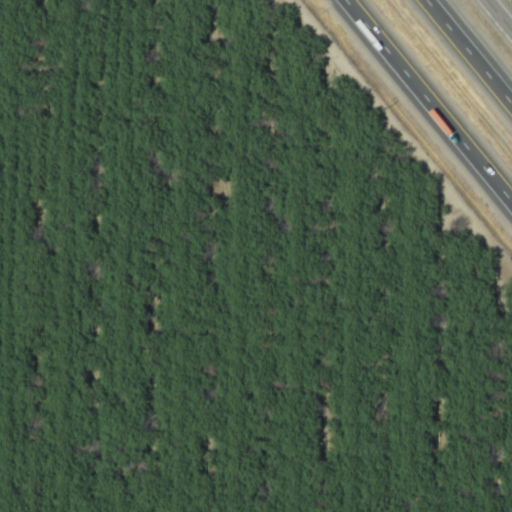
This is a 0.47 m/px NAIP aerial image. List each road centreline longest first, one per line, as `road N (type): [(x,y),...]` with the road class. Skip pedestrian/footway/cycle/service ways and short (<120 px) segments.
road 1 (motorway): [(346,0),(511,199)]
road 2 (motorway): [(511,103),(425,0)]
